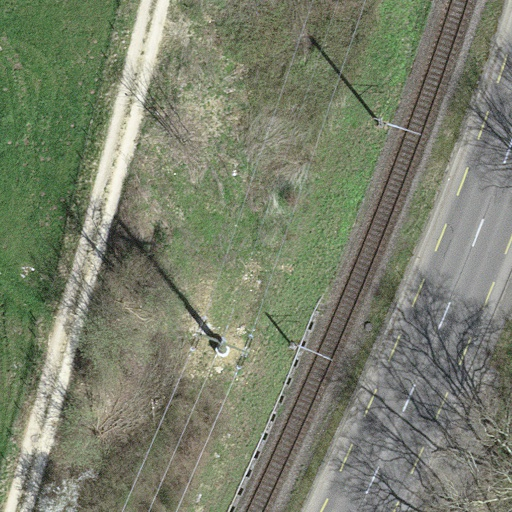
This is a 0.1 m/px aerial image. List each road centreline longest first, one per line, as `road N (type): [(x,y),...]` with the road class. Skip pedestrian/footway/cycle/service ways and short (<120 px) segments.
road 1 (track): [(142,0),(0,505)]
road 2 (primary): [(354,511),(408,400),(511,137)]
